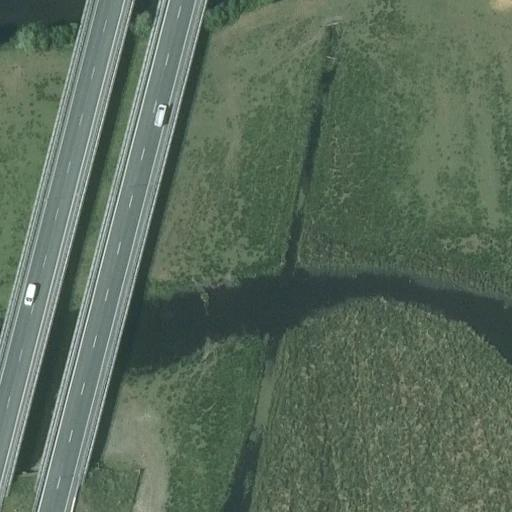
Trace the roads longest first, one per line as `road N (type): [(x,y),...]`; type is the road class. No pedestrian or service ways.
road 1 (trunk): [(50,511),(181,0)]
road 2 (trunk): [(111,0),(0,432)]
road 3 (track): [(0,78),(209,37),(315,0)]
